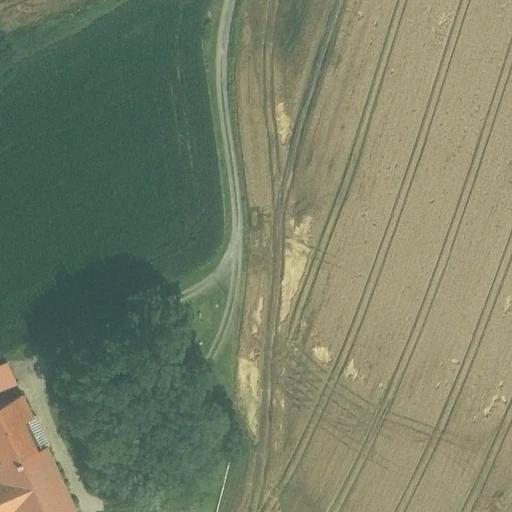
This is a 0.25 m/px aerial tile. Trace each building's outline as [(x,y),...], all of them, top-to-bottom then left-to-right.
[(172,347),(162,355),(169,364),(179,356),(172,347)] [(9,361),(0,365),(0,390),(18,383),(9,361)] [(24,394),(0,404),(0,467),(39,450),(24,421),(34,416),(24,394)] [(39,450),(0,467),(0,476),(2,481),(16,510),(16,511),(78,511),(48,446),(39,450)] [(2,481),(0,481),(0,511),(10,511),(16,510),(2,481)]
